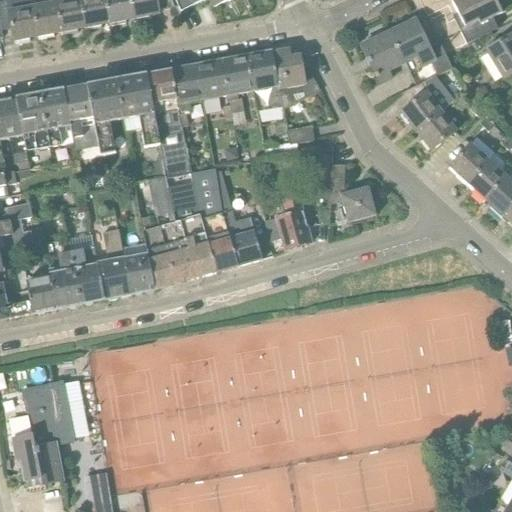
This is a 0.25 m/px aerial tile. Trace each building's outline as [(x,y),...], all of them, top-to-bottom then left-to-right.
[(14,43),(38,38),(31,0),(21,0),(0,4),(0,23),(2,32),(12,31),(14,43)] [(63,34),(57,3),(56,0),(31,0),(38,38),(63,34)] [(87,29),(81,0),(72,0),(73,0),(57,3),(63,34),(87,29)] [(111,25),(106,0),(81,0),(87,29),(111,25)] [(106,0),(111,25),(134,21),(129,0),(106,0)] [(129,0),(134,21),(159,16),(158,12),(174,9),(170,0),(129,0)] [(175,0),(181,13),(207,0),(209,0),(214,9),(232,0),(175,0)] [(466,30),(460,33),(467,46),(496,31),(491,20),(502,14),(495,0),(458,0),(452,3),(466,30)] [(387,36),(403,68),(417,62),(422,71),(431,67),(437,79),(453,72),(442,49),(431,54),(415,22),(387,36)] [(390,75),(403,68),(387,36),(361,48),(380,87),(393,81),(390,75)] [(511,36),(485,53),(503,82),(511,76),(511,36)] [(273,54),(280,94),(305,89),(307,99),(320,93),(310,73),(303,75),(299,58),(291,60),(290,51),(273,54)] [(269,110),(282,107),(280,94),(273,54),(247,59),(254,95),(266,93),(269,110)] [(241,97),(254,95),(247,59),(222,64),(228,99),(230,108),(232,115),(244,113),(241,97)] [(203,104),(228,99),(222,64),(197,69),(203,104)] [(190,106),(203,104),(197,69),(172,73),(183,129),(189,128),(186,117),(191,116),(190,106)] [(166,180),(191,176),(183,129),(172,73),(147,78),(159,145),(159,148),(166,180)] [(145,151),(159,148),(159,145),(147,78),(132,81),(139,121),(145,151)] [(125,123),(139,121),(132,81),(118,83),(125,123)] [(110,126),(125,123),(118,83),(103,86),(110,126)] [(417,133),(442,113),(444,111),(424,84),(402,96),(410,107),(402,113),(417,133)] [(116,155),(110,126),(103,86),(87,89),(93,122),(100,158),(116,155)] [(64,93),(73,145),(75,152),(87,150),(82,124),(93,122),(87,89),(64,93)] [(62,147),(73,145),(64,93),(40,97),(50,151),(63,148),(62,147)] [(37,153),(50,151),(40,97),(17,102),(27,151),(31,150),(29,138),(36,136),(34,140),(37,153)] [(28,159),(27,151),(17,102),(0,104),(0,143),(0,144),(10,142),(13,162),(15,162),(17,173),(30,171),(28,159)] [(479,120),(485,114),(476,105),(470,111),(479,120)] [(233,121),(232,115),(230,108),(223,109),(226,122),(233,121)] [(442,113),(417,133),(432,152),(457,133),(442,113)] [(489,134),(495,128),(486,119),(480,125),(489,134)] [(287,134),(285,124),(274,126),(277,139),(288,136),(287,134)] [(312,130),(287,134),(288,136),(290,147),(314,142),(312,130)] [(450,168),(469,185),(490,162),(471,145),(450,168)] [(330,180),(331,167),(332,167),(333,157),(319,157),(319,180),(330,180)] [(469,185),(486,201),(507,178),(490,162),(469,185)] [(331,167),(330,180),(330,208),(342,204),(348,225),(375,218),(368,190),(341,198),(340,192),(344,191),(345,168),(332,167),(331,167)] [(0,202),(9,200),(7,188),(17,186),(16,182),(32,179),(30,171),(17,173),(7,175),(0,176),(0,202)] [(219,272),(240,266),(228,226),(222,216),(216,175),(216,171),(191,176),(219,272)] [(261,260),(249,220),(235,224),(221,174),(216,175),(222,216),(228,226),(240,266),(261,260)] [(198,278),(219,272),(191,176),(166,180),(179,223),(183,222),(186,239),(198,278)] [(486,201),(504,217),(511,207),(511,182),(507,178),(486,201)] [(177,284),(198,278),(186,239),(183,222),(179,223),(166,180),(149,185),(150,194),(156,218),(158,217),(161,228),(177,284)] [(286,253),(311,246),(297,197),(296,197),(296,199),(286,202),(285,200),(282,201),(286,217),(279,219),(278,218),(277,218),(286,253)] [(0,226),(22,222),(33,220),(30,206),(0,211),(0,226)] [(0,249),(1,250),(0,246),(0,239),(24,235),(22,222),(0,226),(0,249)] [(177,284),(161,228),(158,229),(152,231),(143,233),(147,256),(153,291),(177,284)] [(104,301),(132,295),(124,260),(119,232),(103,235),(108,263),(97,265),(104,301)] [(0,276),(2,276),(6,275),(3,263),(14,261),(12,248),(1,250),(0,249),(0,276)] [(81,305),(104,301),(97,265),(95,250),(84,252),(72,254),(81,305)] [(56,310),(81,305),(72,254),(58,257),(59,264),(48,266),(50,276),(50,277),(56,310)] [(132,295),(153,291),(147,256),(124,260),(132,295)] [(33,315),(56,310),(50,277),(26,282),(28,291),(33,315)] [(33,315),(28,291),(6,295),(0,296),(0,320),(10,319),(33,315)] [(35,453),(58,448),(74,445),(63,386),(23,393),(32,438),(35,453)] [(44,486),(65,482),(58,448),(35,453),(32,438),(13,442),(17,461),(21,460),(25,483),(43,479),(44,486)] [(89,511),(111,511),(107,475),(84,479),(89,511)]
